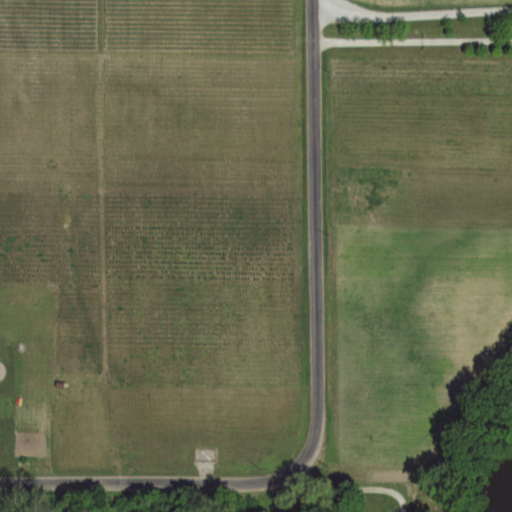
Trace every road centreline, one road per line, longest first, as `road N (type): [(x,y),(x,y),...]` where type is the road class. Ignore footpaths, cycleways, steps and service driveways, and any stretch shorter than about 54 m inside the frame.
road 1 (tertiary): [(291,475),(307,464),(312,429),(310,0)]
road 2 (tertiary): [(0,487),(254,489),(291,475)]
